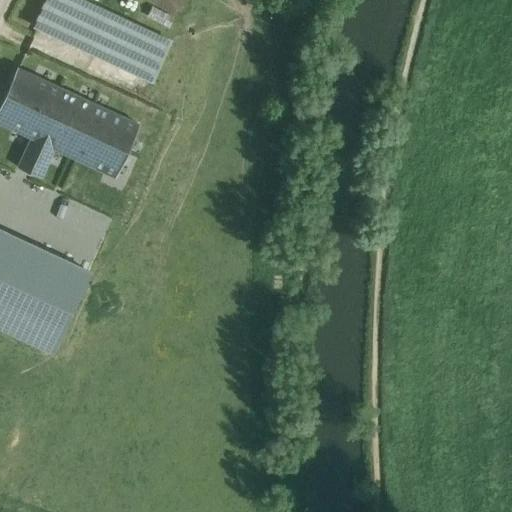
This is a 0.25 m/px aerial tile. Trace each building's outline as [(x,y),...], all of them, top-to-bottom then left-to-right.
[(47,0),(37,24),(86,47),(103,10),(80,0),(47,0)] [(132,23),(103,10),(86,47),(115,60),(132,23)] [(159,28),(167,29),(169,16),(148,12),(145,29),(158,31),(159,28)] [(132,23),(115,60),(150,76),(167,40),(132,23)] [(36,140),(61,88),(17,68),(0,103),(0,123),(30,138),(36,140)] [(61,88),(36,140),(53,148),(114,176),(138,124),(61,88)] [(36,140),(30,138),(17,166),(40,177),(53,148),(36,140)] [(0,230),(0,326),(51,350),(88,271),(0,230)]
